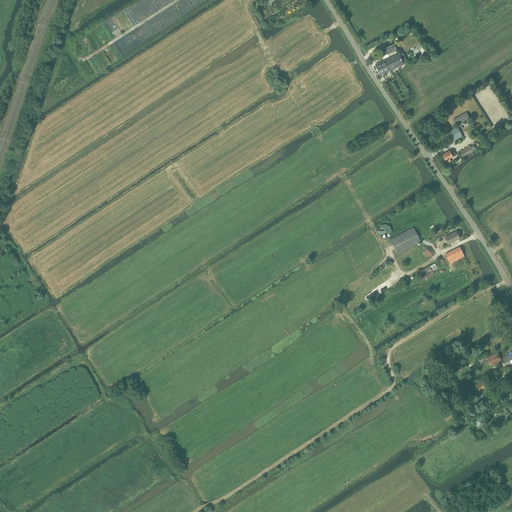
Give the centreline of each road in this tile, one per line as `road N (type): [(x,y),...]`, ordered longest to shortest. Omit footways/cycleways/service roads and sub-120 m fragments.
road 1 (track): [(506,281),(395,346),(387,391),(195,511)]
road 2 (unclassified): [(511,291),(325,0)]
